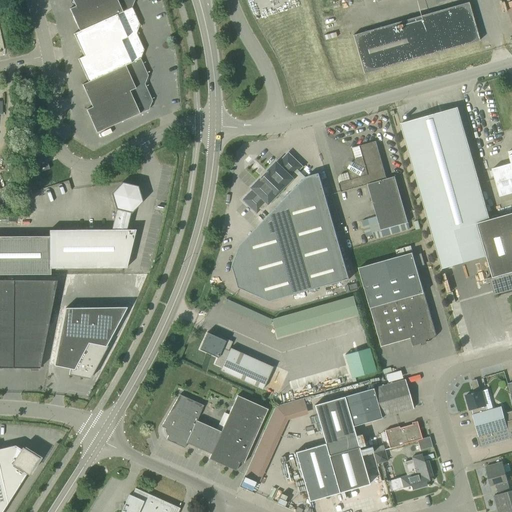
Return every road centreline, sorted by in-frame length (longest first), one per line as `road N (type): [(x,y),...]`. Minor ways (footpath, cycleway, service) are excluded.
road 1 (unclassified): [(103,436),(182,288),(207,206),(216,126)]
road 2 (unclassified): [(198,124),(81,167),(60,147),(50,58)]
road 3 (unclassified): [(277,125),(511,63)]
road 4 (unclassified): [(511,354),(459,369),(443,384),(439,401),(467,502)]
road 5 (unclassified): [(227,499),(103,436)]
road 6 (unclassified): [(277,125),(269,73),(230,0)]
road 7 (unknown): [(178,127),(148,0)]
road 8 (unclassified): [(216,126),(200,0)]
